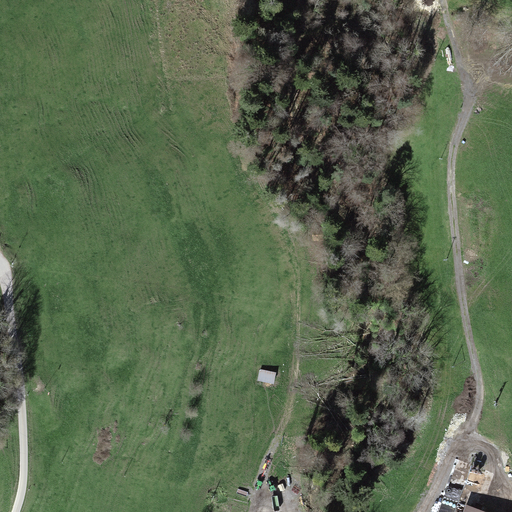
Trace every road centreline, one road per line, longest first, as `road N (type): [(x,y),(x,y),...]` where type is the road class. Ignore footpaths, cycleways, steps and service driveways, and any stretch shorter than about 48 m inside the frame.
road 1 (track): [(420,511),(472,421),(479,391),(450,171),(465,81),(443,0)]
road 2 (track): [(0,266),(21,402),(24,468),(15,511)]
